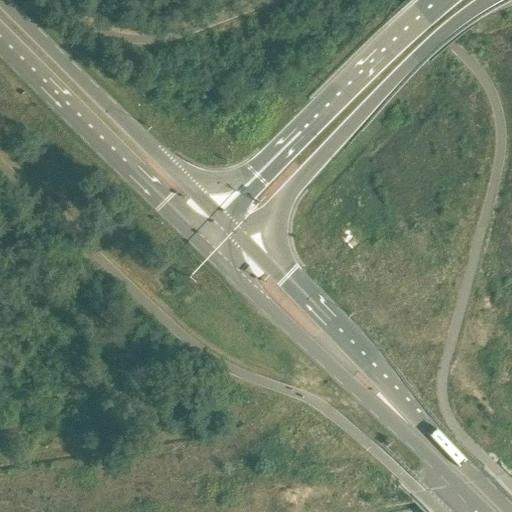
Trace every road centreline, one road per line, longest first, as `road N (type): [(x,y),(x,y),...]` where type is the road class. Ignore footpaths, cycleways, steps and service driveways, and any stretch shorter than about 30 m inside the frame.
road 1 (primary): [(202,247),(481,511)]
road 2 (primary): [(509,511),(239,241)]
road 3 (motorway): [(239,241),(424,48),(489,0)]
road 4 (motorway): [(439,0),(212,213)]
road 5 (primary): [(212,213),(0,2)]
road 6 (primary): [(0,48),(202,247)]
